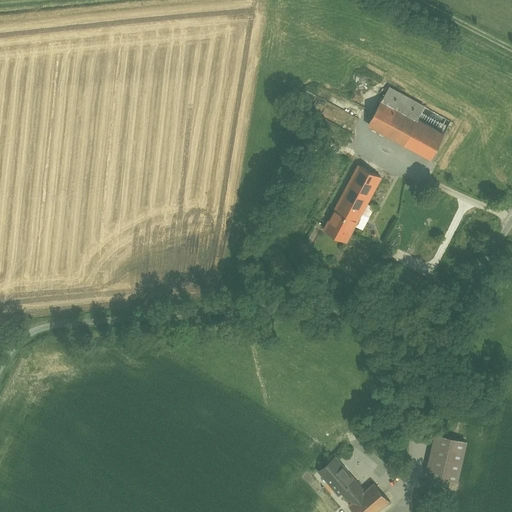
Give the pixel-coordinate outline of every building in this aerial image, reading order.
[(425,107),(389,88),(382,101),(418,121),(425,107)] [(418,121),(382,101),(369,125),(431,159),(444,135),(418,121)] [(359,165),(337,206),(359,218),(381,177),(359,165)] [(359,218),(337,206),(325,230),(347,241),(359,218)] [(314,223),(303,218),(290,247),(301,252),(314,223)] [(428,289),(388,268),(382,279),(422,300),(428,289)] [(364,427),(355,430),(358,440),(368,436),(364,427)] [(463,444),(435,437),(428,472),(456,478),(463,444)] [(366,491),(336,456),(320,470),(341,495),(344,492),(353,502),(366,491)] [(377,511),(391,501),(376,483),(353,502),(351,504),(357,511),(377,511)]
